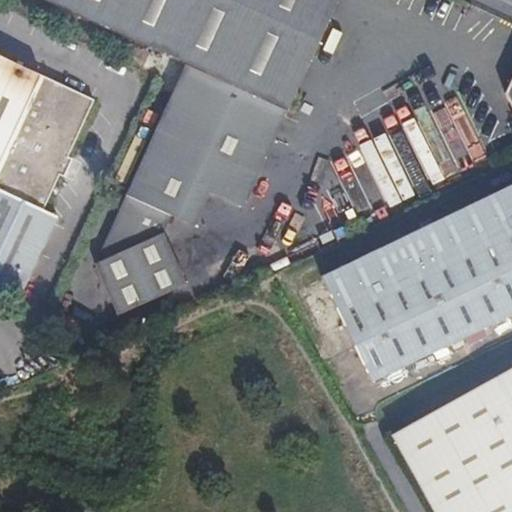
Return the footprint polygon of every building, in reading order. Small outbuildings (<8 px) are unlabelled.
[(28,0),(185,72),(287,119),(342,0),(28,0)] [(68,161),(72,153),(60,147),(53,143),(74,95),(16,67),(0,59),(0,296),(16,303),(27,281),(32,269),(56,219),(43,213),(60,178),(68,161)] [(287,119),(185,72),(172,101),(274,148),(287,119)] [(60,147),(82,99),(74,95),(53,143),(60,147)] [(60,147),(72,153),(95,105),(82,99),(60,147)] [(93,272),(116,323),(184,293),(161,241),(169,224),(193,235),(208,201),(242,216),(274,148),(172,101),(93,272)] [(75,164),(68,161),(60,178),(66,181),(75,164)] [(511,189),(485,203),(323,281),(370,381),(429,354),(511,313),(511,189)] [(32,269),(27,281),(34,285),(40,272),(32,269)] [(511,511),(511,361),(390,428),(436,511),(511,511)]
